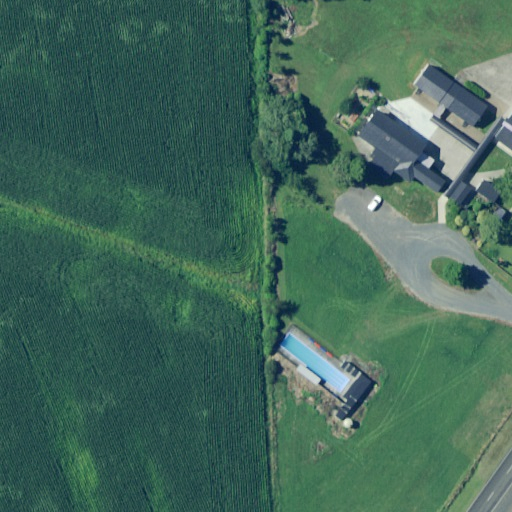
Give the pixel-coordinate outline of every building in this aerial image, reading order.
[(475,115),(413,72),(394,99),(455,143),(475,115)] [(511,104),(509,103),(490,129),(511,144),(511,104)] [(414,156),(363,120),(345,146),(362,158),(351,173),(376,190),(386,177),(425,204),(434,190),(404,169),(414,156)] [(468,157),(433,133),(428,142),(462,166),(468,157)] [(511,150),(492,136),(482,149),(511,169),(511,150)] [(459,193),(449,186),(432,209),(443,216),(459,193)] [(494,205),(469,188),(460,199),(486,217),(494,205)] [(352,378),(335,365),(329,374),(347,386),(352,378)] [(360,398),(347,390),(332,412),(344,421),(360,398)]
